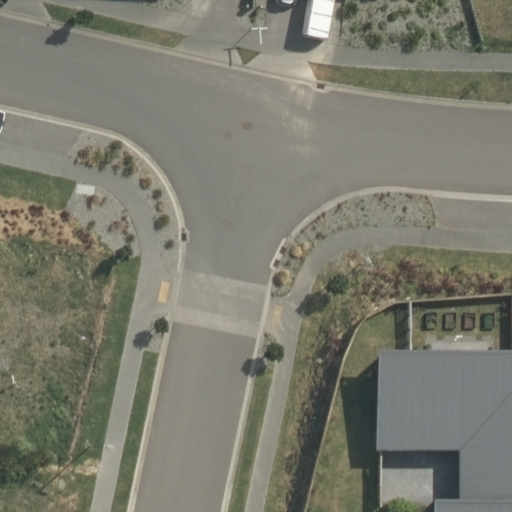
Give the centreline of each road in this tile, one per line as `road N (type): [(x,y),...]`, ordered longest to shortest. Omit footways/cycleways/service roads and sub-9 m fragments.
road 1 (residential): [(182,511),(257,114)]
road 2 (residential): [(257,114),(0,55)]
road 3 (residential): [(511,148),(404,143),(257,114)]
